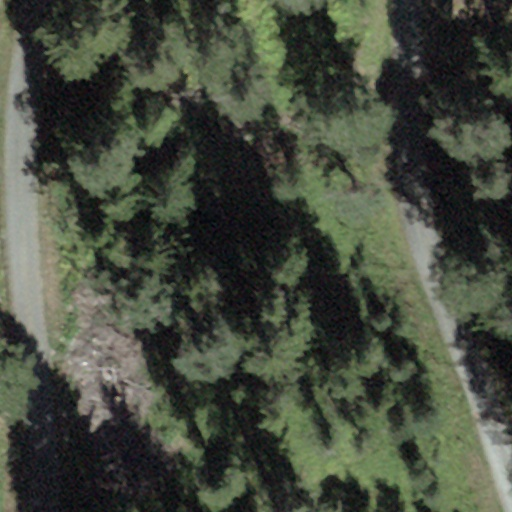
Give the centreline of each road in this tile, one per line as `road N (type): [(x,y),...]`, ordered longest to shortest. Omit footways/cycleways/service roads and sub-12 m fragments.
road 1 (track): [(120,511),(127,426),(82,163),(116,0)]
road 2 (track): [(425,0),(473,338),(511,439)]
